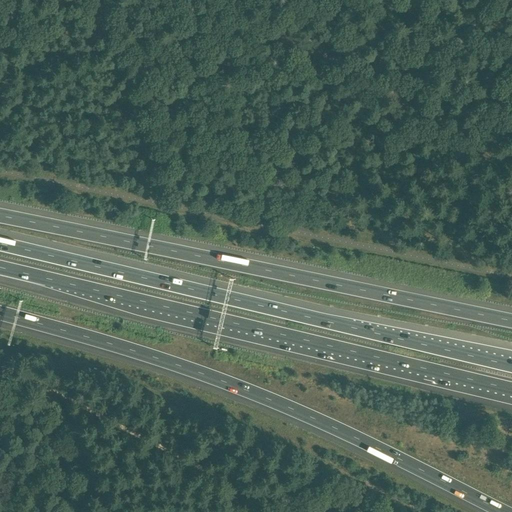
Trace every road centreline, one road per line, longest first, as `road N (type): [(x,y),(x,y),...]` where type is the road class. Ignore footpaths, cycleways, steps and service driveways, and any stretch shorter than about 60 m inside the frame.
road 1 (motorway): [(0,312),(217,379),(503,511)]
road 2 (motorway): [(511,366),(0,243)]
road 3 (motorway): [(0,267),(511,389)]
road 4 (motorway): [(511,321),(0,216)]
road 5 (track): [(307,511),(0,369)]
